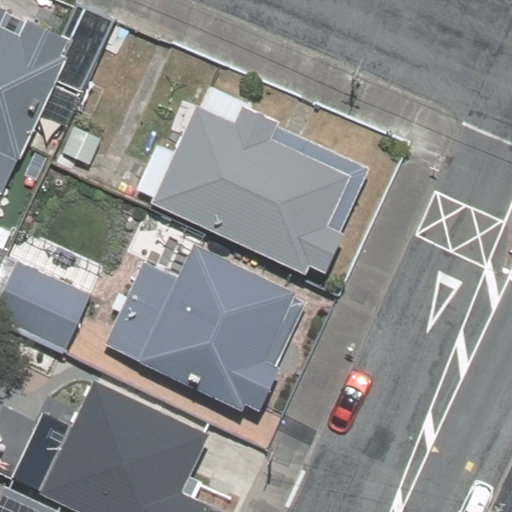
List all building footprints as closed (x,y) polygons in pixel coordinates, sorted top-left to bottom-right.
[(79,5),(64,37),(75,42),(68,58),(73,60),(45,117),(68,127),(119,23),(79,5)] [(68,58),(75,42),(64,37),(0,7),(0,197),(1,195),(5,197),(45,117),(73,60),(68,58)] [(156,199),(153,204),(309,277),(314,267),(331,275),(350,236),(344,233),(374,170),(283,127),(284,126),(246,109),(239,123),(201,106),(178,153),(160,145),(138,191),(156,199)] [(103,139),(76,127),(64,153),(91,165),(103,139)] [(143,365),(247,413),(251,406),(266,412),(285,370),(279,368),(309,303),(298,299),(301,293),(199,245),(181,280),(146,263),(130,297),(121,293),(113,309),(122,313),(106,344),(144,362),(143,365)] [(93,296),(19,262),(0,301),(0,315),(68,348),(93,296)] [(44,492),(43,495),(78,511),(207,511),(210,506),(198,500),(206,484),(195,478),(216,436),(99,381),(76,427),(46,413),(14,478),(44,492)] [(60,511),(7,487),(0,501),(0,511),(60,511)]
